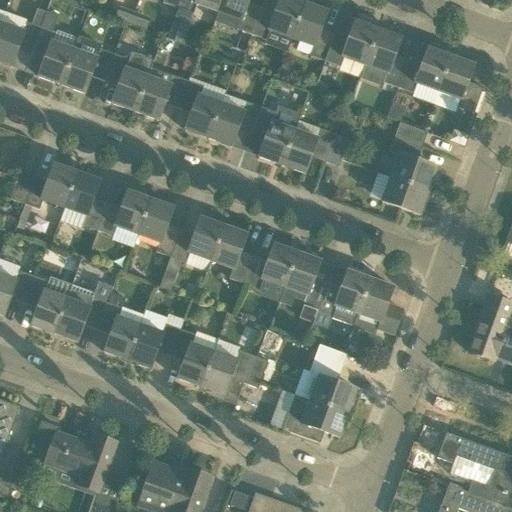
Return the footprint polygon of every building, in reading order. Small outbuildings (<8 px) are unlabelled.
[(164,0),(163,4),(178,10),(181,0),(164,0)] [(181,0),(178,10),(193,15),(196,6),(218,14),(222,0),(181,0)] [(236,31),(251,36),(261,8),(248,3),(248,0),(222,0),(218,14),(240,22),(236,31)] [(269,33),(290,40),(304,4),(292,0),(279,0),(275,13),(261,8),(251,36),(266,42),(269,33)] [(327,13),(304,4),(290,40),(312,48),(309,58),(324,63),(334,35),(321,30),(327,13)] [(30,56),(40,29),(46,12),(37,9),(31,26),(8,17),(9,15),(5,13),(0,28),(0,64),(11,68),(17,51),(30,56)] [(334,35),(324,63),(339,69),(343,59),(363,67),(359,79),(360,79),(378,31),(354,22),(353,26),(339,21),(334,35)] [(60,86),(73,51),(51,43),(54,34),(40,29),(30,56),(44,61),(38,78),(60,86)] [(401,39),(378,31),(360,79),(382,87),(383,85),(398,90),(408,62),(394,57),(401,39)] [(114,56),(98,50),(100,46),(79,38),(74,51),(73,51),(60,86),(84,95),(90,78),(105,83),(114,56)] [(416,86),(437,93),(451,57),(427,49),(421,66),(408,62),(398,90),(413,95),(416,86)] [(114,56),(105,83),(117,87),(111,105),(135,113),(147,78),(125,70),(128,61),(114,56)] [(474,66),(451,57),(437,93),(460,101),(457,109),(473,115),(483,89),(467,83),(474,66)] [(177,109),(187,83),(172,77),(150,69),(147,78),(135,113),(158,122),(164,104),(177,109)] [(184,131),(208,140),(221,104),(198,96),(201,88),(187,83),(177,109),(191,114),(184,131)] [(237,131),(251,136),(261,109),(244,103),(241,112),(221,104),(208,140),(231,148),(237,131)] [(281,167),(294,131),(272,123),(275,114),(261,109),(251,136),(264,141),(258,158),(281,167)] [(395,138),(422,148),(427,134),(400,124),(395,138)] [(294,131),(281,167),(304,175),(311,158),(324,163),(333,136),(318,130),(315,139),(294,131)] [(333,136),(324,163),(338,168),(348,141),(333,136)] [(390,179),(428,193),(437,169),(417,161),(422,148),(395,138),(389,153),(398,156),(390,179)] [(63,209),(76,174),(54,165),(47,183),(34,178),(23,205),(38,210),(42,201),(63,209)] [(10,200),(23,205),(34,178),(20,173),(10,200)] [(76,174),(63,209),(85,217),(82,226),(97,231),(107,204),(94,200),(100,182),(76,174)] [(381,202),(420,216),(428,193),(390,179),(381,202)] [(107,204),(97,231),(112,237),(116,228),(137,236),(150,200),(127,192),(121,209),(107,204)] [(150,200),(137,236),(158,244),(155,252),(170,258),(180,231),(167,226),(174,209),(150,200)] [(210,263),(223,227),(200,218),(194,236),(180,231),(170,258),(181,262),(185,263),(184,266),(205,274),(210,263)] [(243,285),(253,257),(240,253),(247,235),(223,227),(210,263),(232,270),(228,279),(243,285)] [(284,289),(297,254),(274,245),(268,262),(253,257),(243,285),(259,290),(263,281),(284,289)] [(302,306),(317,311),(327,284),(314,279),(320,262),(319,261),(320,257),(309,253),(308,257),(297,254),(284,289),(282,295),(303,303),(302,306)] [(170,258),(164,275),(175,279),(181,262),(170,258)] [(23,305),(33,278),(19,272),(15,282),(0,276),(0,315),(3,317),(10,300),(23,305)] [(327,284),(317,311),(312,324),(327,330),(332,319),(352,326),(356,315),(357,315),(370,280),(347,272),(341,289),(327,284)] [(33,278),(23,305),(36,310),(30,327),(53,335),(66,301),(45,293),(49,283),(33,278)] [(357,315),(379,323),(380,324),(387,306),(393,288),(370,280),(357,315)] [(71,287),(66,301),(53,335),(77,344),(83,326),(96,331),(107,304),(91,299),(93,295),(71,287)] [(511,320),(511,304),(488,296),(468,353),(494,362),(495,359),(503,362),(503,363),(511,365),(511,332),(508,331),(511,320)] [(107,304),(96,331),(110,336),(103,353),(127,362),(139,327),(118,319),(122,310),(108,305),(107,304)] [(402,311),(387,306),(380,324),(379,323),(377,330),(394,336),(402,311)] [(139,327),(127,362),(150,370),(156,353),(170,358),(180,331),(164,325),(161,335),(139,327)] [(180,331),(170,358),(183,362),(176,380),(200,388),(212,353),(190,345),(194,336),(180,331)] [(319,346),(314,360),(342,369),(347,356),(319,346)] [(212,353),(200,388),(223,397),(229,379),(243,384),(252,357),(238,352),(234,361),(212,353)] [(252,357),(243,384),(256,389),(267,362),(252,357)] [(342,369),(314,360),(308,376),(317,379),(309,401),(347,416),(356,391),(337,384),(342,369)] [(0,455),(6,441),(18,408),(0,401),(0,455)] [(339,439),(347,416),(309,401),(301,425),(339,439)] [(432,450),(438,434),(426,429),(419,445),(432,450)] [(84,473),(79,487),(98,493),(115,443),(97,437),(93,448),(84,444),(55,434),(45,464),(73,475),(75,470),(84,473)] [(471,482),(467,493),(508,508),(511,497),(511,458),(446,435),(437,459),(453,465),(449,474),(471,482)] [(137,506),(153,511),(198,511),(210,478),(187,470),(185,476),(152,464),(137,506)] [(0,499),(6,501),(16,475),(0,469),(0,499)] [(511,511),(511,509),(508,508),(467,493),(448,486),(438,511),(457,511),(458,510),(463,511),(511,511)] [(304,511),(268,499),(267,502),(254,498),(256,495),(255,494),(248,511),(304,511)] [(112,511),(113,510),(92,502),(88,511),(112,511)]
